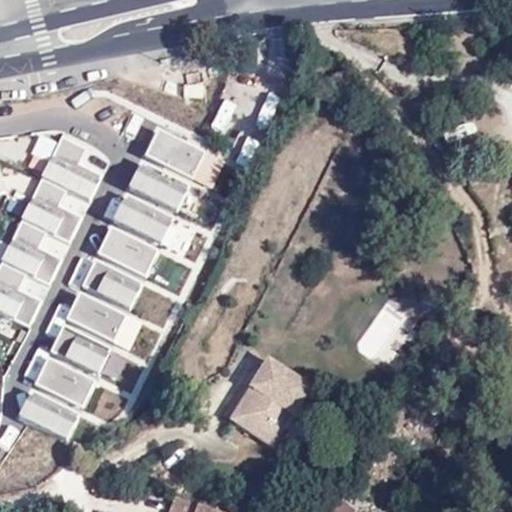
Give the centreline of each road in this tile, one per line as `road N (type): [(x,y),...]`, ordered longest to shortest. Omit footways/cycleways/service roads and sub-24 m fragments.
road 1 (unknown): [(0,500),(202,400)]
road 2 (primary): [(249,19),(466,0)]
road 3 (unknown): [(249,19),(256,87),(233,179)]
road 4 (primary): [(144,0),(0,34)]
road 5 (primary): [(0,64),(130,38)]
road 6 (primary): [(130,38),(249,19)]
